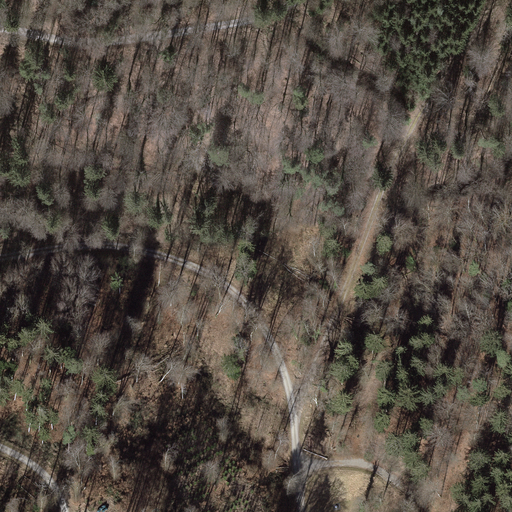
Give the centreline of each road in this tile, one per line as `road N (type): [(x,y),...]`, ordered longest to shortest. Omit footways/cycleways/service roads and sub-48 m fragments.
road 1 (track): [(303,511),(297,411),(258,317),(230,286),(187,262),(128,247),(0,256)]
road 2 (track): [(297,411),(373,187),(471,36),(507,0)]
road 3 (track): [(0,28),(99,43),(257,18),(298,0)]
road 4 (track): [(300,467),(368,465),(406,484),(428,511)]
